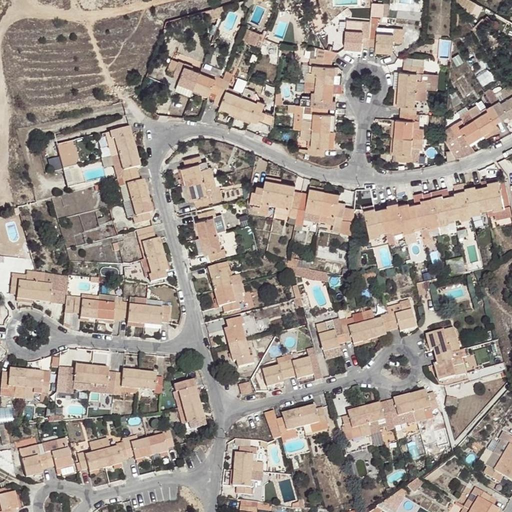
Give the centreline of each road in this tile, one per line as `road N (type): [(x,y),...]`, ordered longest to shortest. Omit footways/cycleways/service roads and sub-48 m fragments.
road 1 (residential): [(178,136),(162,148),(157,174),(203,343)]
road 2 (residential): [(178,136),(204,134),(305,174),(357,183)]
road 3 (residential): [(357,183),(436,174),(511,146)]
road 4 (residential): [(371,381),(220,415)]
road 5 (residential): [(64,345),(188,355),(203,343)]
road 6 (residential): [(93,507),(214,478)]
